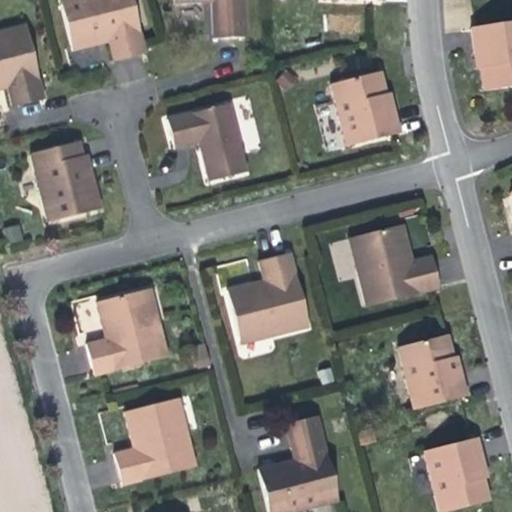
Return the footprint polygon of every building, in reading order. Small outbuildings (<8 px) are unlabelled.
[(144,53),(130,0),(70,0),(59,3),(71,51),(93,46),(107,42),(112,61),(144,53)] [(212,38),(242,37),(240,0),(171,0),(171,6),(194,5),(211,4),(212,38)] [(511,86),(511,22),(468,30),(472,57),(477,56),(479,66),(483,91),(511,86)] [(13,104),(43,97),(25,23),(0,28),(0,86),(8,84),(13,104)] [(377,72),(328,84),(344,146),(397,133),(390,106),(386,107),(383,95),(377,72)] [(244,172),(227,104),(165,120),(172,149),(196,143),(200,160),(206,182),(244,172)] [(78,140),(26,153),(44,222),(101,207),(94,178),(88,180),(86,170),(78,140)] [(355,269),(364,305),(436,286),(428,257),(407,263),(404,249),(398,225),(356,236),(364,267),(355,269)] [(347,238),(355,269),(364,267),(356,236),(347,238)] [(270,335),(305,326),(287,255),(256,263),(261,283),(246,286),(226,291),(236,335),(268,327),(270,335)] [(152,289),(142,292),(151,327),(161,324),(152,289)] [(87,346),(94,375),(169,356),(161,324),(151,327),(142,292),(98,303),(103,325),(107,341),(87,346)] [(238,343),(270,335),(268,327),(236,335),(238,343)] [(441,334),(394,346),(410,411),(463,397),(457,375),(452,376),(449,362),(441,334)] [(182,396),(172,399),(180,430),(190,428),(182,396)] [(198,465),(190,428),(180,430),(172,399),(125,410),(130,430),(134,450),(116,454),(122,483),(198,465)] [(254,468),(264,511),(283,511),(335,500),(314,417),(285,425),(293,459),(281,462),(254,468)] [(424,446),(439,509),(487,497),(481,472),(478,460),(482,458),(476,434),(424,446)]
